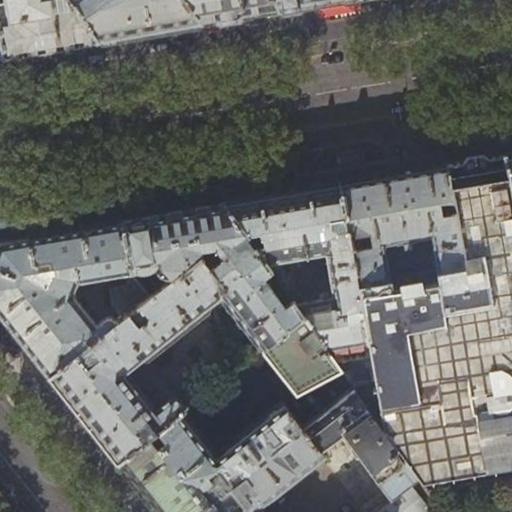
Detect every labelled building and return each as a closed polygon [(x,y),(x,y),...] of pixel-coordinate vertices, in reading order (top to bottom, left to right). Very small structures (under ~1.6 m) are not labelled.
[(4,0),(5,3),(0,4),(0,59),(36,53),(99,42),(70,0),(4,0)] [(70,0),(99,42),(113,40),(170,30),(202,24),(184,0),(70,0)] [(184,0),(202,24),(248,17),(279,11),(273,0),(184,0)] [(273,0),(279,11),(315,5),(343,0),(273,0)] [(474,159),(446,164),(464,265),(437,270),(390,277),(357,283),(374,380),(352,384),(355,388),(418,478),(421,482),(511,465),(511,198),(504,154),(474,159)] [(393,174),(339,183),(357,283),(390,277),(384,244),(403,241),(403,246),(412,244),(411,239),(431,236),(437,270),(464,265),(446,164),(393,174)] [(284,193),(224,203),(266,262),(289,259),(325,252),(332,297),(295,303),(304,315),(342,369),(352,384),(374,380),(357,283),(339,183),(284,193)] [(162,214),(122,221),(131,272),(135,278),(149,296),(200,256),(205,253),(208,252),(212,252),(216,253),(217,254),(221,259),(209,268),(223,286),(220,298),(261,349),(304,315),(295,303),(266,262),(224,203),(162,214)] [(131,272),(122,221),(59,232),(0,242),(0,315),(12,330),(48,376),(115,323),(115,321),(115,319),(113,318),(111,316),(108,316),(105,317),(104,317),(95,324),(72,295),(77,281),(131,272)] [(209,268),(200,256),(149,296),(122,318),(115,323),(48,376),(78,413),(117,463),(181,412),(186,408),(178,397),(176,398),(175,396),(174,397),(173,396),(156,409),(126,371),(144,356),(146,358),(147,357),(148,358),(209,310),(210,307),(220,298),(223,286),(209,268)] [(289,259),(266,262),(295,303),(289,259)] [(122,318),(149,296),(135,278),(125,286),(109,288),(113,306),(122,318)] [(342,369),(304,315),(261,349),(296,393),(342,369)] [(355,388),(303,428),(197,511),(262,511),(258,507),(267,500),(268,501),(325,456),(322,451),(344,434),(394,497),(418,478),(355,388)] [(216,457),(181,412),(117,463),(141,494),(155,511),(197,511),(303,428),(283,403),(225,449),(225,450),(216,457)] [(428,511),(437,505),(421,482),(418,478),(394,497),(374,511),(428,511)]
